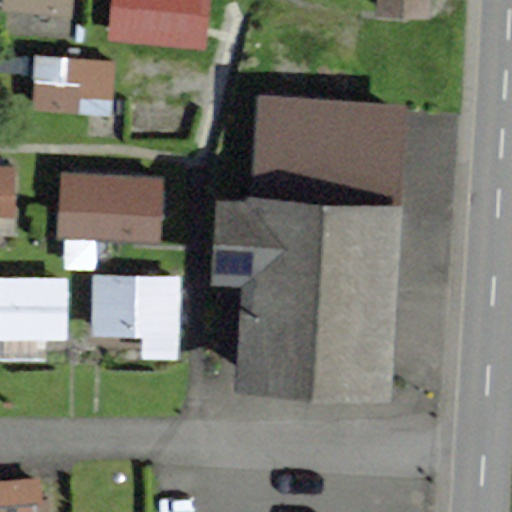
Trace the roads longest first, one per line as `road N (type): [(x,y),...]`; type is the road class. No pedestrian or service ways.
road 1 (unknown): [(484,426),(0,411)]
road 2 (tertiary): [(479,511),(511,42)]
